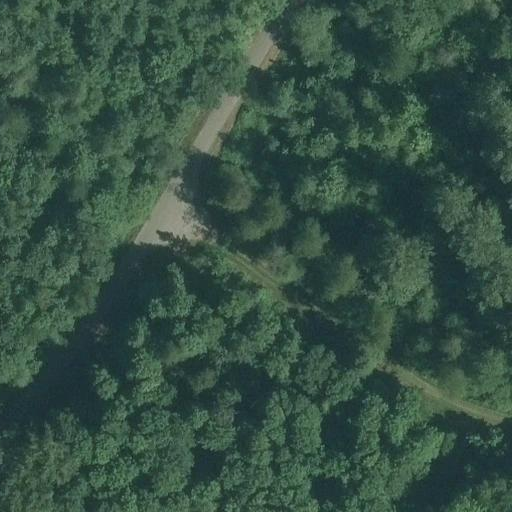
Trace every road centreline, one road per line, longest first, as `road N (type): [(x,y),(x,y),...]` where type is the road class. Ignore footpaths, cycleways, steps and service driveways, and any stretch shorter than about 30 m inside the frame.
road 1 (residential): [(0,425),(56,369),(168,207),(287,0)]
road 2 (track): [(511,416),(437,394),(168,207)]
